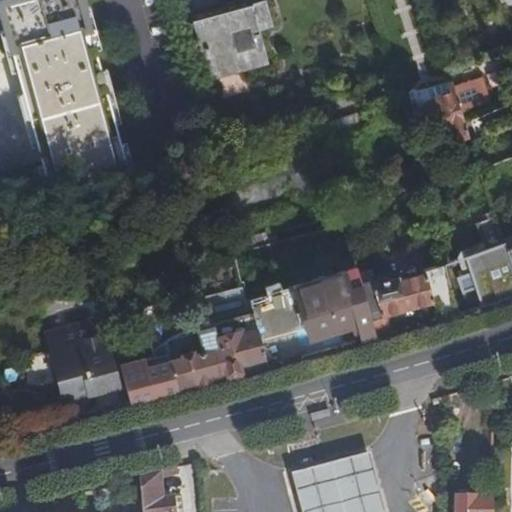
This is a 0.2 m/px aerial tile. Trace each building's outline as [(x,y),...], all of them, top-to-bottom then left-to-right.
[(7,0),(0,2),(0,16),(49,196),(127,174),(79,0),(7,0)] [(265,1),(199,20),(216,79),(241,72),(243,79),(270,72),(261,38),(275,34),(265,1)] [(302,26),(289,30),(294,49),(307,45),(302,26)] [(452,83),(447,86),(451,96),(437,100),(439,108),(426,113),(431,128),(445,123),(447,128),(442,130),(444,134),(452,131),(454,136),(458,135),(460,143),(471,139),(467,127),(511,108),(511,101),(491,110),(488,104),(485,104),(488,111),(471,117),(467,106),(481,101),(476,87),(460,93),(468,119),(464,121),(452,83)] [(451,96),(447,86),(433,90),(437,100),(451,96)] [(479,243),(480,248),(483,254),(504,247),(500,235),(479,243)] [(505,303),(511,301),(511,269),(507,254),(504,247),(483,254),(480,248),(460,255),(469,280),(474,279),(485,309),(505,303)] [(439,304),(444,321),(459,317),(445,267),(424,274),(425,276),(401,283),(400,280),(363,291),(370,312),(371,319),(382,316),(383,321),(439,304)] [(371,319),(370,312),(358,316),(345,274),(295,290),(309,334),(311,334),(314,343),(355,330),(360,329),(364,343),(377,339),(371,319)] [(157,306),(142,310),(155,356),(169,352),(157,306)] [(179,393),(269,369),(254,315),(198,330),(205,357),(171,366),(179,393)] [(382,316),(371,319),(377,339),(388,336),(383,321),(382,316)] [(355,330),(359,344),(364,343),(360,329),(355,330)] [(95,356),(60,365),(71,404),(105,395),(95,356)] [(132,406),(166,397),(161,380),(128,389),(132,406)] [(386,511),(372,454),(293,475),(302,511),(386,511)] [(209,471),(199,472),(200,482),(210,480),(209,471)] [(164,501),(161,475),(138,481),(141,511),(174,511),(173,500),(164,501)] [(491,511),(492,501),(477,501),(476,498),(472,498),(472,494),(469,493),(461,493),(458,495),(459,497),(456,498),(456,511),(491,511)]
